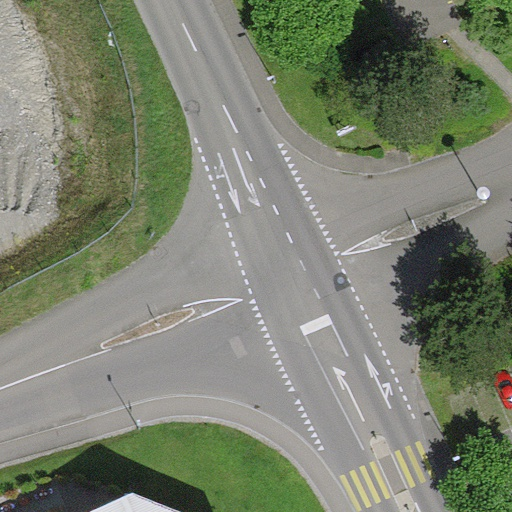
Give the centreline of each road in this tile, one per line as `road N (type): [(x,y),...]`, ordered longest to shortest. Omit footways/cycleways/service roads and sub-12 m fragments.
road 1 (unclassified): [(293,278),(0,394)]
road 2 (tertiary): [(166,0),(293,278)]
road 3 (tertiary): [(293,278),(407,511)]
